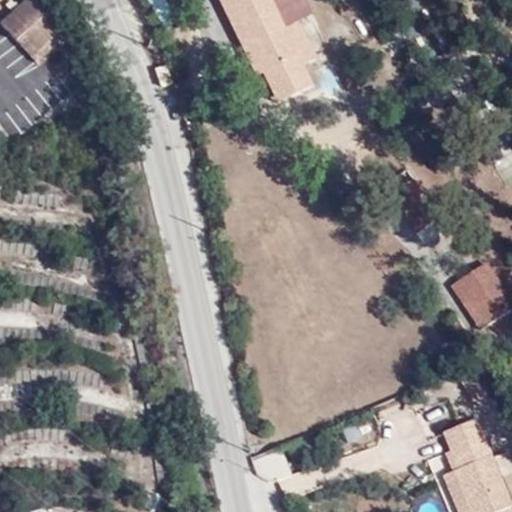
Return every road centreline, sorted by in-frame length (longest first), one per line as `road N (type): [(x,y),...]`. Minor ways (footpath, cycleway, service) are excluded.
road 1 (tertiary): [(107,6),(164,150),(240,511)]
road 2 (unknown): [(238,503),(413,450)]
